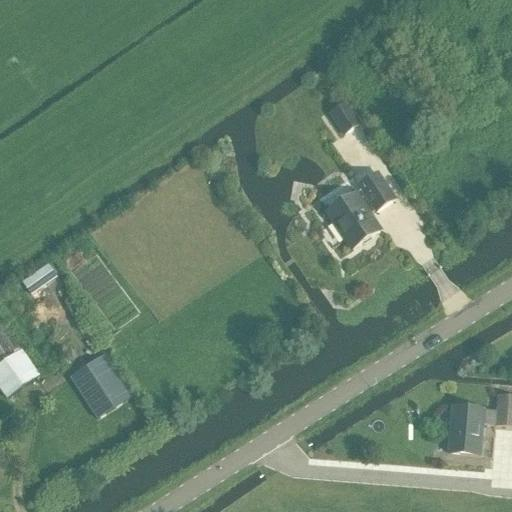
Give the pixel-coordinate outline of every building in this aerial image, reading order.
[(330,116),(343,139),(359,129),(346,106),(330,116)] [(377,176),(359,188),(362,193),(355,197),(355,196),(328,214),(353,252),(362,246),(365,247),(371,243),(371,240),(380,234),(363,210),(370,205),(377,215),(395,203),(377,176)] [(48,267),(23,284),(31,296),(56,279),(48,267)] [(39,379),(0,323),(0,391),(7,402),(39,379)] [(107,358),(71,381),(98,421),(133,398),(107,358)] [(448,457),(480,459),(482,429),(511,430),(511,400),(497,399),(496,414),(451,411),(448,457)]
